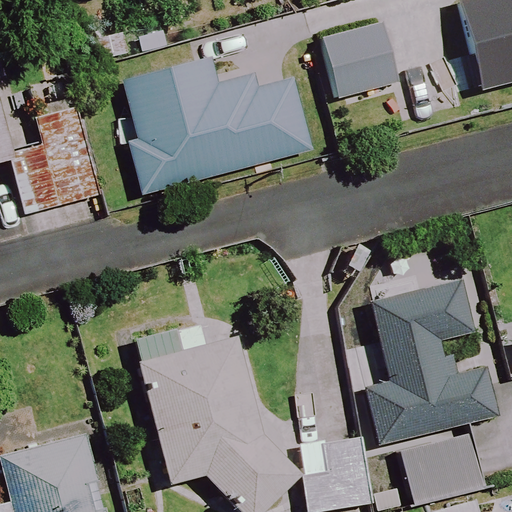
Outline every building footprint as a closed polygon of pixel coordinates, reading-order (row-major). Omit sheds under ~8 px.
[(511,0),(485,0),(448,9),(465,77),(489,71),(494,89),(511,85),(511,0)] [(0,167),(2,167),(17,223),(95,203),(66,89),(6,105),(0,81),(0,167)] [(482,364),(452,370),(449,357),(434,360),(431,345),(470,337),(459,285),(367,304),(384,387),(363,391),(375,449),(391,445),(404,507),(475,493),(461,426),(494,420),(482,364)] [(256,446),(234,343),(134,364),(161,491),(195,484),(227,511),(264,511),(293,479),(256,446)] [(371,511),(363,441),(291,450),(299,511),(371,511)] [(0,461),(0,477),(7,507),(8,511),(96,511),(79,442),(0,461)]
